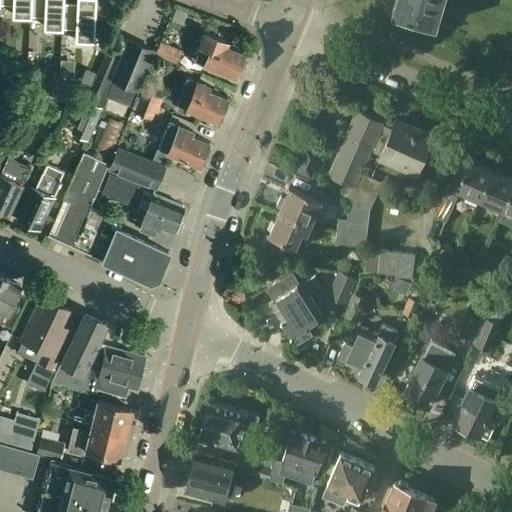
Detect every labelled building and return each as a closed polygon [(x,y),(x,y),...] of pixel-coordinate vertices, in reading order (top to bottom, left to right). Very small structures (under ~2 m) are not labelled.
[(0,0),(0,3),(13,4),(13,15),(30,15),(30,0),(0,0)] [(30,0),(30,15),(45,16),(45,27),(61,27),(63,3),(62,0),(30,0)] [(77,0),(78,4),(63,3),(61,27),(76,28),(76,38),(93,39),(94,0),(77,0)] [(394,0),(391,12),(390,12),(390,13),(436,27),(436,25),(435,25),(442,0),(394,0)] [(198,46),(200,47),(194,60),(204,64),(203,65),(206,66),(207,70),(215,73),(219,71),(235,78),(235,76),(240,74),(243,68),(241,63),(244,54),(226,46),(228,42),(204,32),(198,46)] [(124,99),(122,103),(128,106),(151,51),(129,41),(112,80),(116,81),(111,93),(124,99)] [(161,43),(156,57),(176,65),(182,51),(161,43)] [(88,58),(78,81),(91,86),(100,63),(88,58)] [(41,101),(49,78),(34,73),(26,95),(41,101)] [(116,81),(112,80),(106,77),(94,104),(88,102),(74,134),(91,141),(112,97),(122,103),(124,99),(111,93),(116,81)] [(197,82),(186,77),(175,104),(185,108),(186,109),(216,121),(217,120),(222,118),(224,113),(222,107),(226,97),(208,90),(209,86),(197,81),(197,82)] [(50,95),(65,102),(71,88),(56,81),(50,95)] [(139,98),(156,105),(158,106),(162,98),(143,90),(139,98)] [(150,119),(156,105),(139,98),(133,112),(150,119)] [(359,172),(369,150),(379,126),(381,123),(356,112),(328,175),(352,185),(352,186),(358,172),(359,172)] [(89,154),(107,163),(108,163),(125,126),(105,116),(89,154)] [(390,132),(379,126),(369,150),(380,155),(379,157),(415,173),(432,135),(396,119),(390,132)] [(168,121),(163,134),(157,149),(168,153),(167,154),(199,166),(199,164),(204,162),(207,157),(204,151),(208,142),(190,134),(192,130),(179,125),(178,125),(168,121)] [(163,166),(118,148),(109,169),(154,187),(163,166)] [(318,152),(306,148),(297,169),(309,174),(318,152)] [(83,151),(47,233),(149,281),(158,278),(160,271),(168,252),(117,229),(120,222),(89,208),(107,163),(89,154),(83,151)] [(479,200),(491,171),(468,161),(455,190),(479,200)] [(0,209),(9,213),(22,185),(21,184),(27,173),(4,163),(0,172),(0,209)] [(511,180),(491,171),(479,200),(502,211),(511,188),(511,180)] [(353,201),(369,208),(370,208),(381,182),(359,172),(358,172),(352,186),(352,185),(346,198),(353,201)] [(60,180),(43,173),(36,188),(30,186),(16,217),(27,221),(27,225),(34,228),(37,226),(39,227),(53,197),(60,180)] [(133,214),(138,202),(133,200),(138,187),(108,175),(100,194),(130,206),(127,212),(133,214)] [(279,212),(310,225),(320,202),(321,202),(322,202),(289,187),(288,188),(290,189),(287,195),(281,193),(276,206),(281,208),(279,212)] [(511,188),(502,211),(511,215),(511,188)] [(138,202),(133,214),(133,217),(141,221),(142,222),(139,230),(153,235),(156,227),(158,228),(160,225),(176,231),(182,215),(179,214),(182,206),(152,194),(143,191),(138,202)] [(433,217),(445,222),(456,197),(445,192),(433,217)] [(338,219),(336,231),(366,235),(369,208),(353,201),(345,220),(338,219)] [(306,234),(310,225),(279,212),(269,235),(267,234),(267,235),(269,237),(265,246),(281,252),(285,243),(296,248),(296,247),(295,246),(301,234),(307,236),(307,235),(306,234)] [(366,235),(336,231),(335,243),(365,247),(366,235)] [(362,272),(375,274),(378,250),(365,248),(362,272)] [(390,251),(378,250),(375,274),(386,275),(390,251)] [(401,253),(390,251),(386,275),(398,276),(401,253)] [(414,254),(401,253),(398,276),(411,278),(414,254)] [(461,268),(460,276),(474,278),(475,269),(461,268)] [(475,269),(474,278),(489,280),(489,271),(475,269)] [(343,304),(350,285),(354,277),(342,272),(330,299),(343,304)] [(307,324),(306,323),(322,313),(309,293),(317,287),(311,278),(302,283),(301,282),(298,284),(292,273),(267,288),(274,299),(271,301),(282,318),(280,319),(291,335),(292,334),(297,342),(311,334),(306,325),(307,324)] [(2,276),(0,280),(0,323),(4,315),(6,316),(20,286),(8,280),(8,279),(2,276)] [(341,318),(354,324),(364,299),(351,294),(341,318)] [(416,302),(406,298),(400,313),(410,317),(416,302)] [(43,351),(38,362),(54,370),(69,339),(58,334),(69,310),(45,299),(41,307),(36,305),(19,339),(43,351)] [(106,324),(84,314),(68,348),(67,347),(50,382),(63,385),(78,353),(86,357),(79,389),(95,393),(98,378),(136,388),(144,357),(97,344),(106,324)] [(469,347),(480,320),(464,314),(454,340),(469,347)] [(496,326),(480,320),(469,347),(483,353),(496,326)] [(374,379),(375,380),(392,342),(391,341),(396,332),(380,325),(376,335),(361,327),(352,348),(343,344),(337,358),(346,362),(345,363),(359,370),(359,373),(360,377),(360,378),(369,382),(369,381),(374,379)] [(430,337),(403,393),(407,396),(406,398),(414,402),(416,400),(428,406),(455,349),(430,337)] [(478,434),(487,439),(495,423),(485,419),(495,398),(495,397),(500,387),(474,374),(469,386),(468,385),(462,398),(464,399),(455,419),(463,423),(461,427),(477,436),(478,434)] [(91,425),(125,433),(131,408),(97,400),(95,412),(85,409),(82,422),(91,425)] [(226,407),(209,402),(199,439),(237,449),(243,428),(253,431),(258,415),(226,407)] [(125,433),(91,425),(90,432),(74,428),(68,450),(85,455),(86,450),(119,458),(125,433)] [(278,473),(311,484),(314,474),(325,442),(291,431),(280,462),(281,462),(278,473)] [(36,452),(61,459),(65,444),(40,437),(36,452)] [(0,469),(32,479),(39,454),(0,443),(0,469)] [(255,459),(267,462),(269,452),(257,449),(255,459)] [(234,463),(196,452),(185,490),(224,501),(234,463)] [(358,503),(360,498),(374,467),(361,461),(352,457),(352,458),(340,452),(326,483),(346,492),(344,497),(358,503)] [(103,510),(112,477),(71,467),(71,464),(51,458),(36,511),(104,511),(105,511),(103,510)] [(254,459),(252,465),(250,475),(268,480),(271,470),(273,464),(267,462),(255,459),(254,459)] [(395,483),(394,482),(382,511),(429,511),(434,500),(426,496),(426,495),(409,488),(407,483),(399,480),(395,483)]
